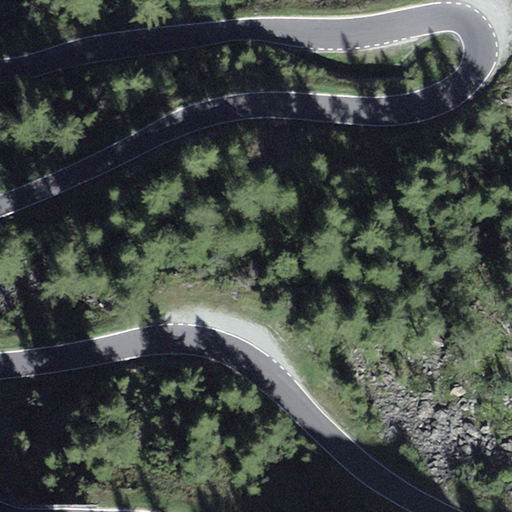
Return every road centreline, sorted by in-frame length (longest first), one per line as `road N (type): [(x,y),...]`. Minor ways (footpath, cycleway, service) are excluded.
road 1 (tertiary): [(0,205),(219,109),(380,110),(435,99),(469,76),(481,46),(470,22),(448,15),(342,32),(227,30),(0,70)]
road 2 (tertiary): [(437,511),(376,476),(263,370),(214,342),(153,338),(0,365)]
